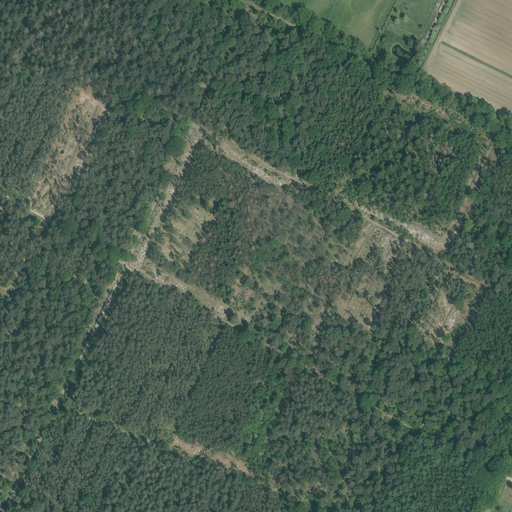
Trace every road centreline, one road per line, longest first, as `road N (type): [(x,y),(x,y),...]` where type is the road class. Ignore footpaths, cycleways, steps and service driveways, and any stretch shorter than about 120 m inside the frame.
road 1 (track): [(124,262),(252,0)]
road 2 (track): [(3,511),(120,270)]
road 3 (track): [(511,134),(326,41)]
